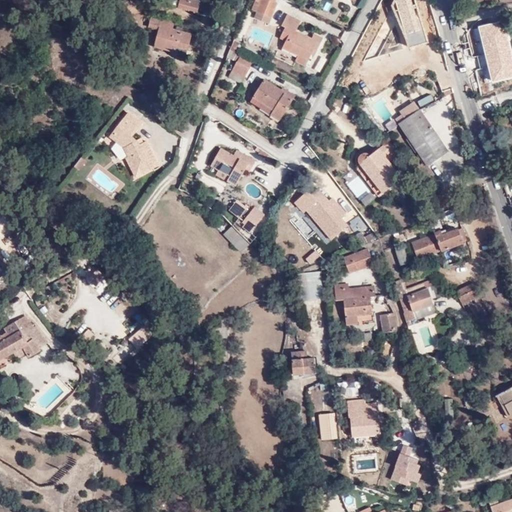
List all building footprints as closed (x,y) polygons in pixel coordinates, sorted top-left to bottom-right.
[(182,0),(177,0),(176,9),(194,12),(195,2),(182,0)] [(257,10),(272,15),(276,1),(273,0),(255,0),(252,8),(257,10)] [(254,18),(269,23),(272,15),(257,10),(254,18)] [(288,14),(282,24),(286,26),(282,33),(287,36),(282,46),(299,55),(296,61),(305,66),(312,51),(315,53),(324,37),(314,32),(311,37),(298,32),(303,22),(288,14)] [(172,53),(173,48),(187,51),(190,35),(174,31),(175,23),(151,17),(149,28),(158,29),(154,49),(172,53)] [(397,70),(403,79),(419,66),(398,36),(382,49),(397,70)] [(235,39),(232,46),(237,50),(241,41),(235,39)] [(172,53),(192,57),(193,53),(187,51),(173,48),(172,53)] [(249,71),(255,59),(241,52),(234,64),(249,71)] [(483,58),(470,61),(471,68),(485,65),(483,58)] [(229,74),(243,81),(249,71),(234,64),(229,74)] [(394,73),(400,81),(403,79),(397,70),(394,73)] [(273,113),(283,119),(294,99),(263,81),(252,101),(273,113)] [(445,100),(457,95),(455,90),(444,94),(445,100)] [(386,105),(382,100),(373,109),(383,124),(392,119),(383,107),(386,105)] [(404,117),(418,107),(416,104),(402,113),(404,117)] [(403,130),(424,116),(418,107),(404,117),(398,121),(403,130)] [(121,147),(127,157),(137,176),(156,166),(144,142),(140,143),(140,144),(136,144),(136,140),(131,136),(140,123),(125,113),(111,133),(119,138),(116,142),(121,147)] [(271,117),(281,123),(283,119),(273,113),(271,117)] [(449,154),(424,116),(403,130),(427,167),(449,154)] [(396,125),(392,120),(384,126),(388,131),(396,125)] [(109,137),(116,142),(119,138),(111,133),(109,137)] [(392,162),(403,154),(391,139),(370,155),(368,154),(365,153),(362,154),(361,156),(360,159),(360,162),(361,163),(385,193),(404,179),(392,162)] [(250,171),(237,163),(219,152),(209,168),(217,173),(214,178),(233,190),(242,174),(247,176),(250,171)] [(201,171),(208,159),(199,153),(192,165),(201,171)] [(273,165),(278,160),(273,158),(267,154),(265,158),(273,165)] [(86,161),(82,157),(75,167),(79,170),(86,161)] [(134,177),(137,176),(127,157),(124,159),(134,177)] [(237,163),(250,171),(254,165),(241,157),(237,163)] [(357,167),(380,197),(385,193),(361,163),(357,167)] [(191,175),(185,173),(180,190),(188,193),(191,185),(189,183),(191,175)] [(333,227),(340,221),(347,215),(334,199),(331,202),(318,187),(312,193),(317,199),(313,201),(315,204),(308,210),(314,218),(322,213),(329,223),(333,227)] [(242,211),(235,206),(229,214),(240,223),(249,212),(245,209),(242,211)] [(251,217),(255,212),(252,208),(249,212),(240,223),(243,225),(251,217)] [(253,219),(241,232),(247,236),(263,219),(255,212),(251,217),(253,219)] [(333,233),(343,225),(340,221),(333,227),(329,223),(327,226),(333,233)] [(434,238),(411,248),(417,263),(439,255),(440,256),(460,249),(459,245),(463,243),(458,230),(453,232),(452,229),(437,235),(436,233),(432,235),(434,238)] [(230,230),(222,237),(239,256),(247,248),(230,230)] [(364,244),(378,238),(382,237),(378,231),(368,235),(366,230),(359,234),(364,244)] [(367,250),(343,260),(348,273),(372,263),(367,250)] [(405,251),(394,255),(399,269),(410,266),(405,251)] [(86,277),(97,288),(104,280),(93,269),(86,277)] [(319,274),(298,276),(300,302),(321,301),(319,274)] [(404,314),(401,315),(405,326),(415,322),(412,313),(431,306),(430,302),(438,299),(434,283),(405,291),(403,284),(395,286),(404,314)] [(474,284),(452,294),(459,307),(481,297),(474,284)] [(346,287),(332,288),(333,302),(341,301),(344,326),(354,325),(353,319),(370,317),(369,300),(375,299),(374,289),(346,292),(346,287)] [(412,313),(415,322),(434,316),(431,306),(412,313)] [(389,315),(377,317),(379,336),(392,334),(389,315)] [(0,359),(21,349),(28,360),(40,354),(37,349),(45,345),(35,327),(30,329),(24,318),(1,330),(3,334),(0,335),(0,359)] [(413,335),(418,348),(434,341),(425,320),(414,324),(418,333),(413,335)] [(370,344),(372,333),(364,332),(363,343),(370,344)] [(137,354),(143,348),(132,336),(125,341),(137,354)] [(291,374),(316,372),(315,358),(308,358),(308,351),(291,352),(291,374)] [(511,416),(511,406),(505,389),(499,392),(510,417),(511,416)] [(368,400),(350,400),(350,418),(354,418),(354,436),(383,436),(384,404),(368,403),(368,400)] [(331,412),(317,413),(319,439),(334,437),(331,412)] [(401,444),(390,481),(407,486),(408,481),(418,484),(422,471),(414,468),(417,461),(407,458),(411,447),(401,444)] [(482,496),(487,511),(511,511),(511,498),(510,494),(510,493),(493,499),(490,493),(482,496)]
